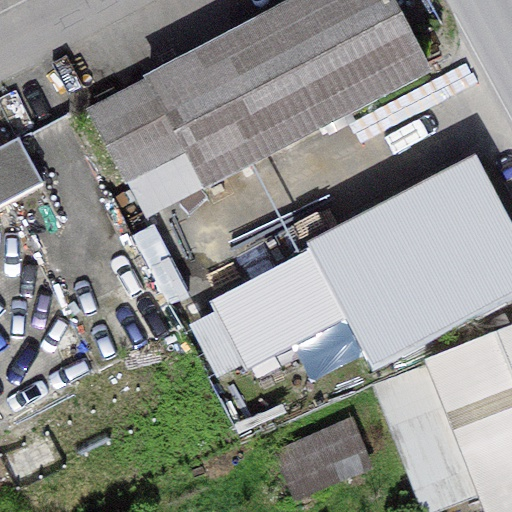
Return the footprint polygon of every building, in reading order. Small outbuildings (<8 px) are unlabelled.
[(450,82),(406,0),(322,0),(99,119),(137,191),(199,159),(223,203),(450,82)] [(24,153),(0,166),(0,207),(41,185),(24,153)] [(511,249),(470,171),(320,251),(384,370),(511,301),(511,249)] [(248,374),(333,329),(299,265),(214,311),(248,374)] [(511,511),(511,333),(380,387),(430,511),(468,511),(477,509),(478,511),(511,511)] [(141,351),(0,426),(0,440),(28,492),(174,414),(141,351)]
